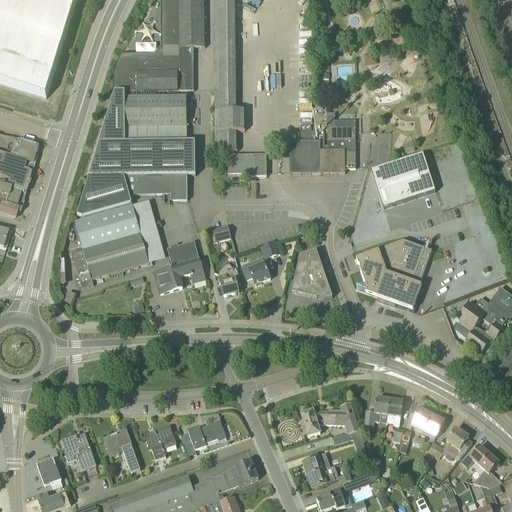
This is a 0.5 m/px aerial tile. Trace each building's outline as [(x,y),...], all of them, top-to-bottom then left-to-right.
[(0,0),(0,85),(46,100),(77,0),(0,0)] [(205,50),(205,27),(204,0),(166,0),(166,53),(162,53),(159,56),(159,59),(124,59),(116,74),(116,94),(125,94),(186,93),(186,77),(191,77),(191,64),(194,64),(194,50),(205,50)] [(216,154),(218,154),(228,154),(228,162),(228,177),(250,176),(250,179),(267,179),(266,157),(256,157),(234,157),(233,133),(244,133),(244,113),(236,113),(235,3),(214,3),(216,154)] [(125,129),(186,128),(187,128),(186,98),(125,99),(125,94),(116,94),(115,94),(77,218),(83,219),(132,206),(129,197),(171,196),(171,202),(187,202),(187,178),(195,177),(195,144),(125,145),(125,129)] [(356,171),(356,170),(355,134),(355,129),(341,129),(341,134),(335,134),(335,115),(327,115),(327,147),(324,147),(324,136),(319,136),(319,143),(313,143),(313,133),(298,133),(298,143),(289,143),(290,176),(345,175),(345,171),(356,171)] [(0,215),(15,220),(37,149),(0,137),(0,215)] [(218,162),(228,162),(228,154),(218,154),(218,162)] [(424,160),(372,177),(384,215),(436,198),(424,160)] [(75,225),(82,247),(71,250),(72,256),(82,291),(94,287),(92,282),(150,266),(150,263),(166,259),(150,203),(75,225)] [(231,240),(228,229),(212,232),(215,244),(231,240)] [(0,249),(5,251),(6,252),(11,234),(0,230),(0,249)] [(414,314),(418,303),(415,302),(432,253),(402,242),(378,252),(379,253),(356,261),(359,268),(361,267),(363,271),(360,272),(366,288),(357,291),(395,305),(395,308),(414,314)] [(276,244),(261,249),(266,261),(280,256),(276,244)] [(173,270),(200,263),(195,246),(168,253),(173,270)] [(332,300),(317,253),(316,253),(300,258),(291,295),(317,301),(321,299),(322,303),(332,300)] [(249,272),(244,274),(247,282),(252,280),(256,289),(256,288),(261,286),(261,285),(270,281),(262,260),(251,265),(253,270),(249,272)] [(205,282),(200,263),(173,270),(155,276),(161,297),(183,291),(180,280),(191,277),(193,285),(205,282)] [(237,274),(235,271),(234,272),(227,274),(227,272),(219,274),(220,276),(217,276),(219,285),(220,285),(224,299),(239,295),(237,287),(240,287),(240,285),(240,283),(239,280),(239,279),(238,277),(237,274)] [(64,303),(69,306),(72,307),(77,297),(68,293),(64,303)] [(472,337),(466,345),(482,357),(491,345),(490,344),(491,342),(495,345),(506,331),(503,329),(507,323),(510,325),(511,321),(511,302),(500,293),(488,309),(480,303),(475,310),(470,307),(463,316),(465,318),(459,327),(472,337)] [(135,307),(137,314),(144,312),(142,305),(135,307)] [(511,397),(511,350),(510,349),(489,377),(490,377),(489,379),(491,380),(491,384),(489,386),(505,398),(508,394),(511,397)] [(247,369),(250,371),(254,365),(251,363),(248,362),(245,364),(245,367),(247,369)] [(367,414),(364,429),(374,430),(375,424),(380,425),(381,417),(388,418),(390,402),(377,400),(375,414),(367,414)] [(387,426),(393,427),(399,428),(401,420),(403,404),(390,402),(388,418),(387,426)] [(335,448),(343,445),(361,439),(351,405),(340,409),(342,413),(332,413),(332,414),(314,414),(313,413),(301,417),(308,440),(320,436),(318,427),(346,427),(348,436),(332,440),(335,448)] [(411,426),(424,433),(432,417),(419,411),(411,426)] [(432,417),(424,433),(437,439),(445,424),(432,417)] [(210,444),(218,441),(219,444),(226,442),(220,424),(205,430),(205,432),(201,433),(200,430),(188,434),(189,437),(195,453),(207,449),(204,441),(208,439),(210,444)] [(150,452),(152,451),(156,464),(166,460),(164,453),(176,449),(169,429),(156,434),(154,434),(155,436),(151,437),(150,436),(145,438),(150,452)] [(399,450),(404,433),(396,430),(391,448),(399,450)] [(443,451),(437,447),(431,458),(438,462),(442,456),(443,454),(447,456),(458,464),(472,446),(467,442),(469,439),(456,431),(447,445),(443,451)] [(110,459),(123,454),(131,475),(140,472),(126,433),(121,435),(121,436),(118,437),(117,436),(103,441),(110,459)] [(404,433),(399,450),(398,454),(406,456),(411,435),(404,433)] [(68,465),(77,462),(81,473),(97,468),(86,438),(78,441),(77,437),(75,437),(75,438),(62,443),(67,457),(65,458),(68,465)] [(196,455),(195,453),(189,437),(182,440),(188,458),(196,455)] [(355,449),(364,446),(361,439),(353,442),(355,449)] [(431,458),(437,447),(432,444),(425,455),(431,458)] [(474,463),(479,468),(490,457),(480,448),(464,465),(468,469),(474,463)] [(307,479),(330,470),(327,462),(325,456),(309,461),(310,463),(302,466),(307,479)] [(480,489),(489,493),(499,488),(499,487),(501,486),(490,476),(499,466),(490,457),(479,468),(485,473),(479,479),(473,486),(480,488),(480,489)] [(63,489),(61,483),(53,461),(37,467),(44,486),(50,484),(53,493),(63,489)] [(113,511),(195,511),(200,510),(209,507),(220,503),(221,503),(218,496),(238,488),(239,490),(259,481),(251,463),(230,472),(230,473),(211,481),(212,483),(192,490),(188,480),(111,507),(113,511)] [(311,491),(339,482),(338,481),(339,480),(335,468),(330,470),(307,479),(311,491)] [(350,476),(339,480),(338,481),(339,482),(340,487),(352,483),(350,476)] [(431,486),(424,480),(418,486),(425,492),(431,486)] [(357,490),(355,482),(341,487),(343,495),(357,490)] [(455,496),(461,494),(458,488),(452,491),(455,496)] [(499,488),(489,493),(493,504),(495,511),(499,510),(494,497),(502,494),(499,488)] [(493,504),(489,493),(480,489),(485,502),(482,503),(485,511),(482,511),(490,511),(488,505),(493,504)] [(511,505),(511,504),(511,490),(506,493),(506,494),(499,497),(501,502),(508,499),(511,505)] [(444,494),(450,511),(456,511),(458,511),(452,491),(444,494)] [(326,511),(336,509),(336,508),(343,506),(339,494),(331,497),(331,495),(324,498),(324,499),(317,502),(320,511),(326,511)] [(384,495),(376,498),(379,505),(387,502),(384,495)] [(48,496),(37,500),(40,511),(42,511),(52,509),(52,511),(60,511),(70,509),(66,496),(50,502),(48,496)] [(234,499),(221,503),(220,503),(222,511),(239,511),(237,505),(236,506),(234,499)] [(428,511),(427,509),(423,500),(416,503),(419,511),(428,511)] [(350,507),(351,511),(359,511),(365,510),(363,502),(350,507)]
